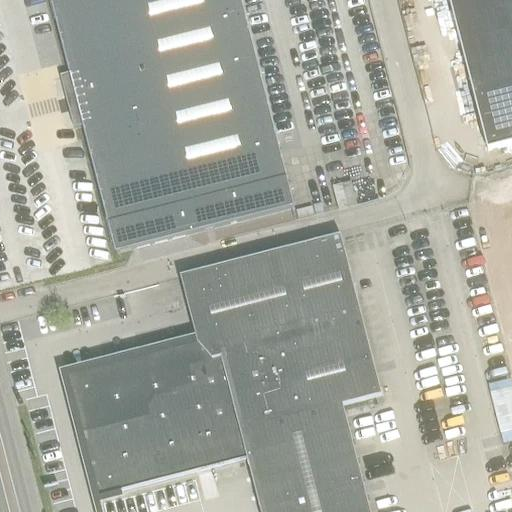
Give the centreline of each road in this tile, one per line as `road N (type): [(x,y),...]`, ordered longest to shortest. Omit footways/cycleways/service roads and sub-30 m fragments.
road 1 (unknown): [(155,321),(248,309),(359,272),(377,277),(398,357),(414,511)]
road 2 (unknown): [(478,511),(476,408),(434,202)]
